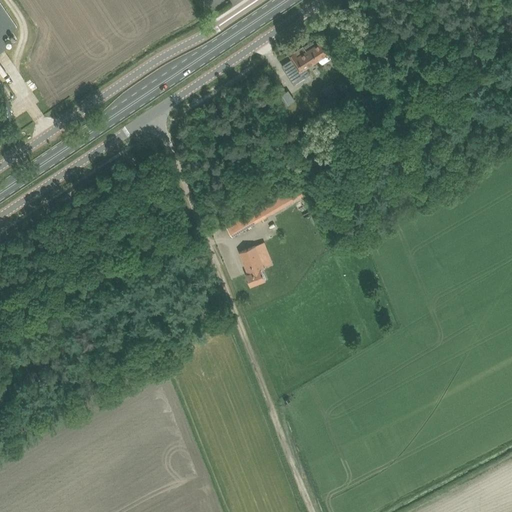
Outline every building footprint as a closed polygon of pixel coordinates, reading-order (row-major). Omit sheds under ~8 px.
[(0,1),(0,51),(8,46),(2,37),(17,27),(0,1)] [(355,44),(358,49),(368,42),(373,38),(364,25),(358,30),(349,18),(340,25),(349,37),(346,39),(351,47),(355,44)] [(314,52),(318,59),(322,64),(336,55),(329,44),(323,35),(305,47),(304,45),(302,46),(305,51),(304,51),(305,53),(308,57),(314,52)] [(283,66),(294,83),(310,72),(306,66),(318,59),(314,52),(308,57),(305,53),(304,51),(305,51),(302,46),(286,56),(286,57),(291,55),(293,59),(283,66)] [(270,214),(292,202),(302,196),(294,184),(226,224),(233,236),(270,214)] [(246,273),(251,285),(266,278),(262,268),(264,267),(256,245),(240,251),(248,272),(246,273)]
